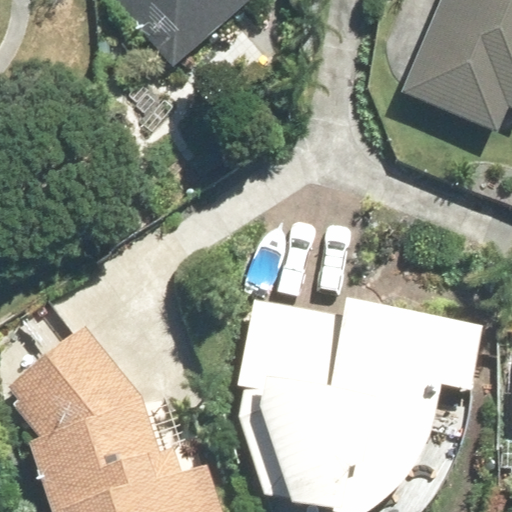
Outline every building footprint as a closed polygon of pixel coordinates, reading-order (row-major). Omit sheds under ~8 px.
[(107,0),(180,84),(275,0),(107,0)] [(511,0),(451,0),(408,107),(506,147),(511,133),(511,0)] [(113,179),(112,213),(135,213),(136,179),(113,179)] [(134,217),(112,230),(125,251),(146,237),(134,217)] [(253,406),(248,436),(272,511),(412,511),(428,489),(439,466),(451,407),(482,410),(493,344),(356,322),(356,325),(262,310),(246,404),(253,406)] [(36,458),(52,511),(224,511),(216,485),(210,487),(208,476),(186,483),(180,464),(166,468),(148,411),(91,338),(15,399),(26,412),(20,418),(49,454),(36,458)]
